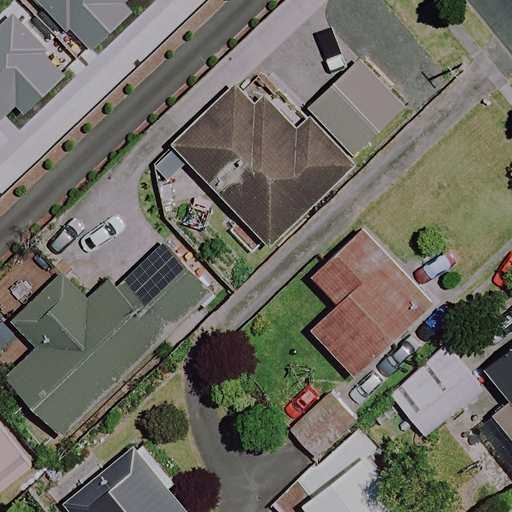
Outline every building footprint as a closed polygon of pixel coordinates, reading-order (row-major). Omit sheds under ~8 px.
[(82,69),(109,101),(155,63),(141,47),(196,0),(19,0),(13,6),(73,77),(82,69)] [(408,103),(363,58),(295,126),(249,80),(179,150),(274,246),(356,165),(351,160),(408,103)] [(437,310),(372,229),(317,273),(343,305),(317,326),(356,375),(437,310)] [(219,295),(171,244),(121,291),(90,257),(20,324),(43,349),(13,377),(68,436),(219,295)] [(485,386),(449,346),(394,396),(430,436),(485,386)] [(511,351),(490,367),(511,396),(511,401),(481,425),(511,466),(511,351)] [(361,422),(337,392),(294,428),(318,457),(361,422)] [(0,491),(34,464),(0,421),(0,491)] [(363,430),(291,490),(309,511),(416,511),(425,505),(363,430)] [(186,511),(168,492),(176,485),(133,438),(61,504),(68,511),(186,511)] [(482,469),(440,503),(447,511),(490,511),(507,499),(482,469)]
